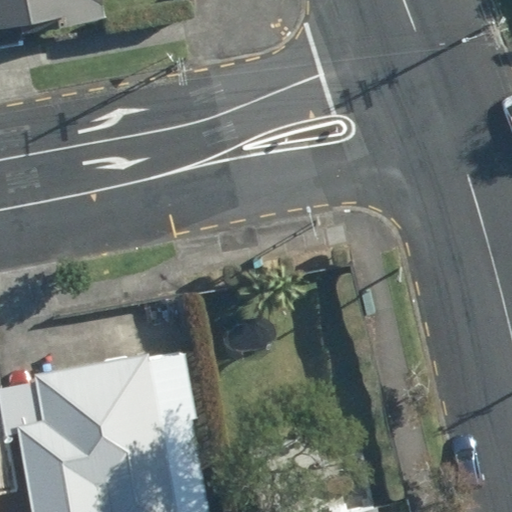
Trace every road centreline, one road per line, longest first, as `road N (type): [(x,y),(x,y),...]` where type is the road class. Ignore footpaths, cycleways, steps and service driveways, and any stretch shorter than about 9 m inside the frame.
road 1 (residential): [(453,107),(0,186)]
road 2 (tertiary): [(453,107),(511,355)]
